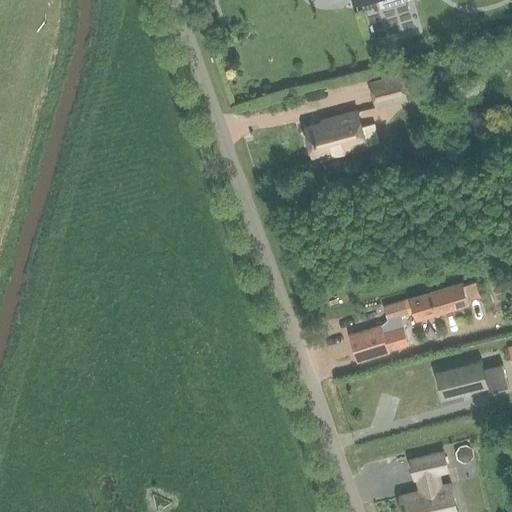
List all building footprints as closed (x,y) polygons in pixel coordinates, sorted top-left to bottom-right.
[(401,74),(369,83),(375,108),(407,100),(401,74)] [(314,160),(366,146),(357,111),(333,117),(334,120),(305,127),(314,160)] [(480,295),(476,282),(464,286),(468,299),(480,295)] [(390,321),(396,319),(399,329),(383,334),(381,327),(349,336),(357,362),(388,353),(388,351),(410,344),(401,317),(414,313),(416,321),(469,305),(468,299),(464,286),(463,284),(386,308),(390,321)] [(399,329),(396,319),(390,321),(381,327),(383,334),(399,329)] [(485,369),(482,359),(435,371),(437,377),(441,394),(442,399),(489,387),(485,369)] [(485,369),(489,387),(490,392),(509,388),(503,364),(485,369)] [(460,447),(456,453),(458,459),(464,463),(471,461),(474,456),(473,449),(467,445),(460,447)] [(438,473),(448,470),(444,453),(410,461),(414,479),(424,476),(427,490),(399,497),(402,511),(457,511),(451,484),(441,486),(438,473)]
